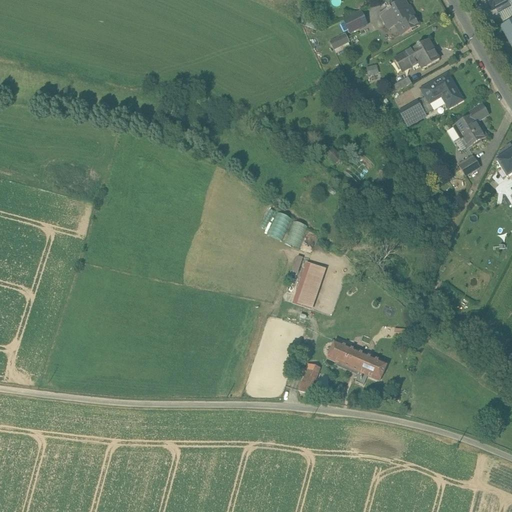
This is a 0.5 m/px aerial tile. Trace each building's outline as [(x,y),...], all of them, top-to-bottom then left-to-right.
[(503,20),(511,16),(511,0),(486,0),(491,12),(498,9),(503,20)] [(404,2),(390,10),(390,9),(387,11),(387,12),(381,15),(386,26),(394,21),(402,36),(419,25),(412,13),(411,14),(404,2)] [(361,13),(345,21),(351,34),(367,26),(361,13)] [(333,50),(350,42),(345,33),(329,41),(333,50)] [(428,41),(419,46),(419,45),(417,47),(417,48),(395,60),(402,73),(419,63),(423,70),(439,60),(428,41)] [(366,68),(369,77),(379,73),(376,64),(366,68)] [(447,75),(421,90),(426,98),(429,104),(442,97),(446,103),(449,109),(462,101),(447,75)] [(408,78),(394,86),(397,92),(412,84),(408,78)] [(426,98),(417,102),(424,115),(446,103),(442,97),(429,104),(426,98)] [(417,102),(405,109),(413,123),(425,116),(424,115),(417,102)] [(471,117),(454,127),(455,129),(447,133),(455,145),(457,143),(456,142),(461,139),(468,150),(486,139),(481,130),(480,131),(476,124),(488,116),(482,107),(469,114),(471,117)] [(333,149),(325,156),(334,166),(342,159),(333,149)] [(508,149),(498,156),(501,160),(497,162),(507,178),(511,175),(511,152),(511,154),(508,149)] [(474,159),(459,168),(465,177),(480,168),(474,159)] [(507,199),(496,193),(489,207),(500,212),(507,199)] [(294,221),(285,243),(298,248),(307,227),(294,221)] [(303,259),(297,257),(292,272),(298,274),(303,259)] [(324,271),(307,266),(297,294),(314,300),(324,271)] [(314,300),(297,294),(294,304),(311,309),(314,300)] [(350,348),(335,341),(327,359),(342,366),(350,348)] [(387,364),(350,348),(342,366),(359,373),(356,382),(363,386),(367,377),(380,382),(387,364)] [(319,373),(306,369),(298,391),(311,396),(319,373)]
